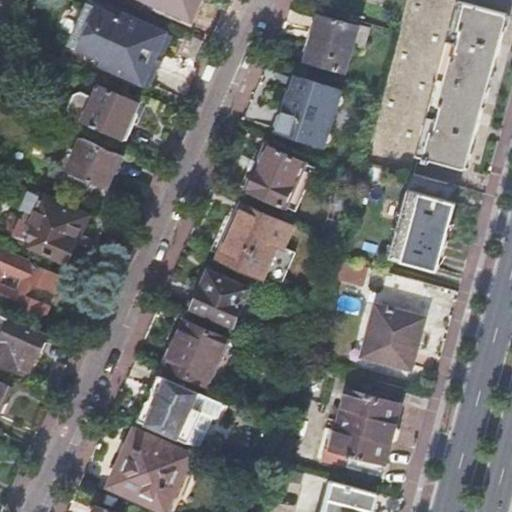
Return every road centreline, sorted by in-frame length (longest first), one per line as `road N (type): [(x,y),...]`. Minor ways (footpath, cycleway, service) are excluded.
road 1 (residential): [(34,511),(256,0)]
road 2 (primary): [(511,275),(447,511)]
